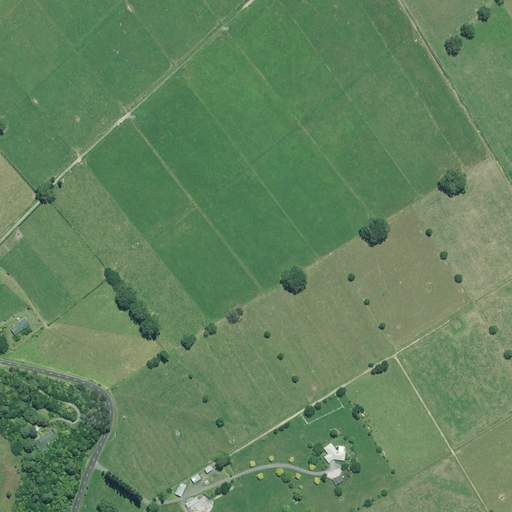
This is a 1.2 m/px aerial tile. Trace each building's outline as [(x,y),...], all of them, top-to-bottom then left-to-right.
[(30,324),(25,317),(18,322),(19,323),(10,329),(14,335),(29,325),(30,324)] [(55,438),(50,431),(35,441),(42,453),(46,450),(43,445),(55,438)] [(336,451),(331,443),(324,448),(328,454),(324,457),(328,463),(333,459),(344,461),(345,452),(336,451)] [(201,479),(197,474),(190,479),(194,484),(201,479)] [(343,481),(340,476),(332,480),(336,485),(343,481)] [(175,494),(181,496),(186,486),(180,483),(175,494)] [(199,501),(196,497),(185,504),(188,508),(199,501)]
